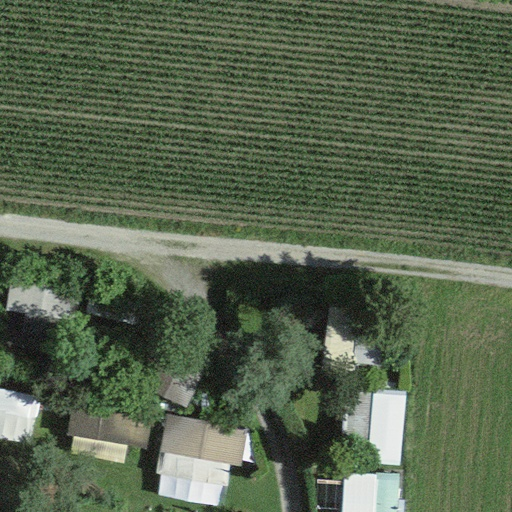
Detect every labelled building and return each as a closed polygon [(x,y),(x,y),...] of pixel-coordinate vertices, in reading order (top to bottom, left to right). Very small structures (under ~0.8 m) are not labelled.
[(14,324),(67,318),(62,274),(9,279),(14,324)] [(0,431),(37,436),(43,388),(0,383),(0,431)] [(358,454),(402,456),(405,390),(361,388),(358,454)] [(98,403),(98,438),(141,438),(140,403),(98,403)] [(168,408),(157,467),(232,481),(243,421),(168,408)] [(348,469),(346,511),(399,511),(402,471),(348,469)]
